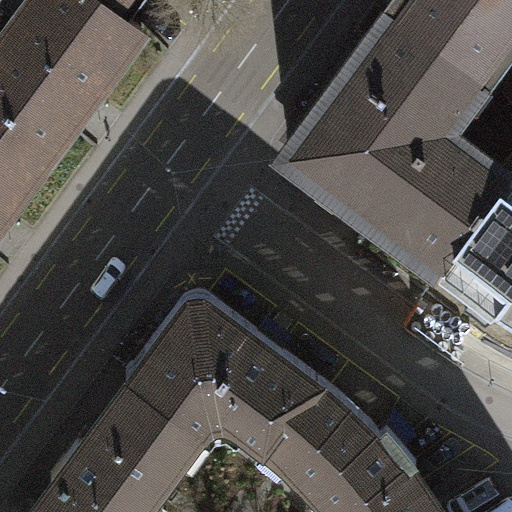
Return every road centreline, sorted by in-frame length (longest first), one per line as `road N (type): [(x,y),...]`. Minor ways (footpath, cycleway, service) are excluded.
road 1 (residential): [(166,166),(511,407)]
road 2 (secondary): [(0,389),(166,166)]
road 3 (secondary): [(166,166),(290,0)]
